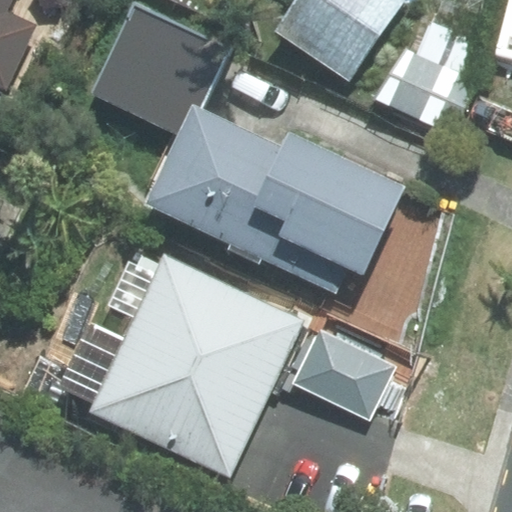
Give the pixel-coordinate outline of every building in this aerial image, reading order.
[(0,0),(0,84),(13,91),(50,17),(22,3),(23,0),(0,0)] [(244,52),(142,0),(138,0),(91,91),(196,146),(215,108),(244,52)] [(300,0),(277,34),(357,86),(464,138),(490,86),(397,33),(419,0),(300,0)] [(359,272),(376,281),(421,196),(303,135),(296,149),(215,108),(196,146),(162,210),(343,304),(359,272)] [(315,320),(180,252),(102,408),(238,475),(315,320)] [(409,363),(325,327),(299,388),(384,424),(409,363)]
